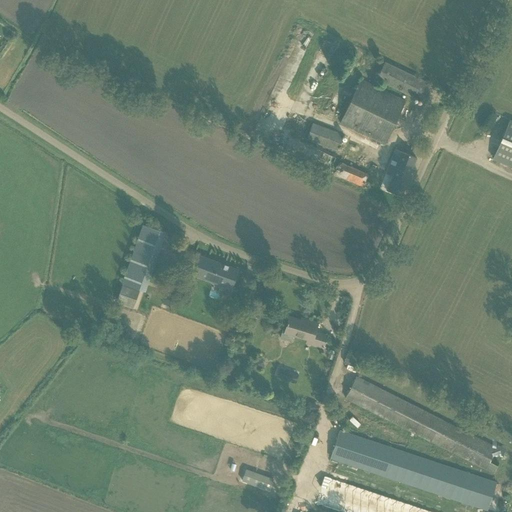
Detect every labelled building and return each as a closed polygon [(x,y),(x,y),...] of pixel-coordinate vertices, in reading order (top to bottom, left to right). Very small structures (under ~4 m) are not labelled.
[(375,80),(413,98),(422,102),(430,85),(383,62),(375,80)] [(341,125),(376,141),(385,145),(405,101),(361,81),(341,125)] [(492,159),(502,163),(511,167),(511,121),(509,121),(492,159)] [(339,150),(344,136),(313,125),(307,139),(339,150)] [(393,149),(379,188),(401,196),(416,158),(393,149)] [(333,174),(362,187),(368,175),(339,162),(333,174)] [(139,289),(159,231),(143,225),(122,284),(117,302),(132,308),(139,289)] [(171,245),(175,234),(168,232),(164,243),(171,245)] [(194,254),(187,273),(231,290),(238,271),(228,267),(228,266),(225,265),(224,265),(194,254)] [(326,336),(315,332),(317,323),(308,321),(308,323),(289,317),(287,322),(286,324),(287,324),(285,329),(283,328),(282,332),(280,338),(290,341),(292,335),(307,340),(306,343),(322,348),(323,345),(326,336)] [(348,354),(345,364),(353,367),(357,357),(348,354)] [(264,366),(262,358),(253,361),(255,369),(264,366)] [(289,374),(287,380),(296,383),(298,377),(289,374)] [(356,377),(345,398),(493,474),(504,452),(356,377)] [(329,457),(466,503),(487,510),(495,483),(338,430),(329,457)] [(439,511),(440,510),(324,472),(311,511),(439,511)]
